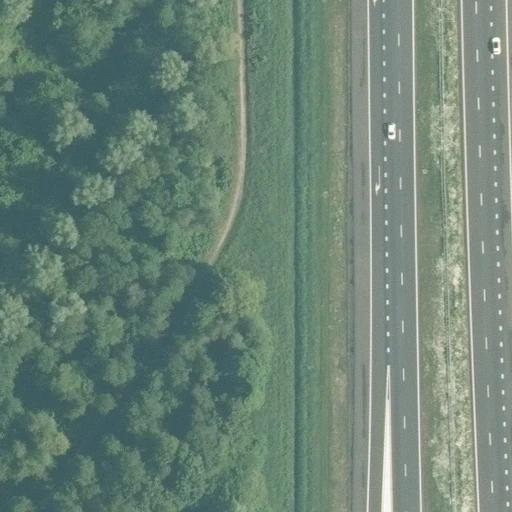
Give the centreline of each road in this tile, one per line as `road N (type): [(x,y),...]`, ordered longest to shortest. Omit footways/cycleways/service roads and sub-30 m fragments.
road 1 (track): [(34,511),(204,294),(232,244),(244,132),(241,0)]
road 2 (motorway): [(490,511),(470,0)]
road 3 (motorway): [(396,0),(400,372)]
road 4 (motorway): [(400,372),(378,511)]
road 5 (motorway): [(400,372),(405,511)]
